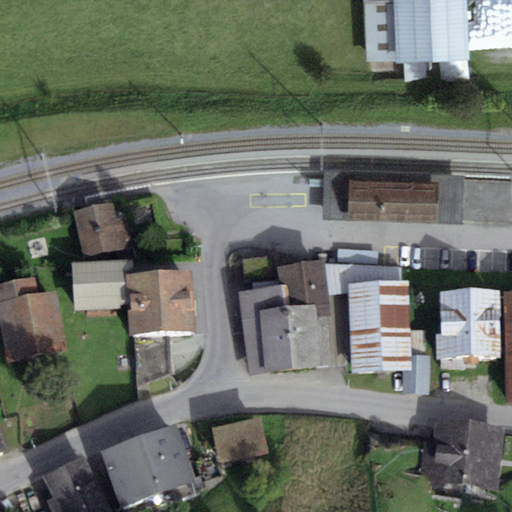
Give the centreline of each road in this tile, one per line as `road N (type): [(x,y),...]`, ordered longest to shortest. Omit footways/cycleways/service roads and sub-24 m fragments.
road 1 (residential): [(225,396),(217,241),(225,230),(511,237)]
road 2 (residential): [(225,396),(511,423)]
road 3 (residential): [(0,484),(114,431),(225,396)]
